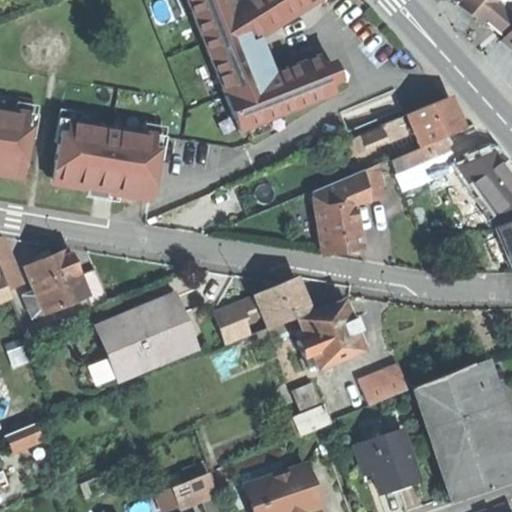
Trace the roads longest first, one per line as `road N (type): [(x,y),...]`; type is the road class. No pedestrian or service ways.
road 1 (residential): [(0,216),(447,290),(511,291)]
road 2 (unknown): [(76,229),(320,123),(445,57)]
road 3 (tertiary): [(511,134),(395,0)]
